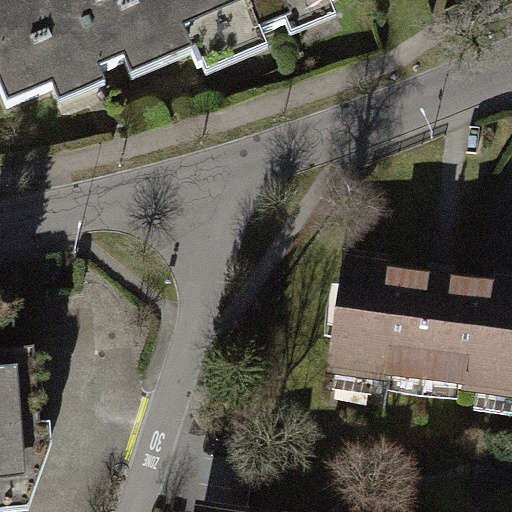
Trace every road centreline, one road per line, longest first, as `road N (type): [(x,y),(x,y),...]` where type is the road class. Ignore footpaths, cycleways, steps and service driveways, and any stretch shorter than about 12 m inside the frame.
road 1 (residential): [(200,181),(206,280),(132,511)]
road 2 (residential): [(511,64),(200,181)]
road 3 (residential): [(200,181),(0,221)]
